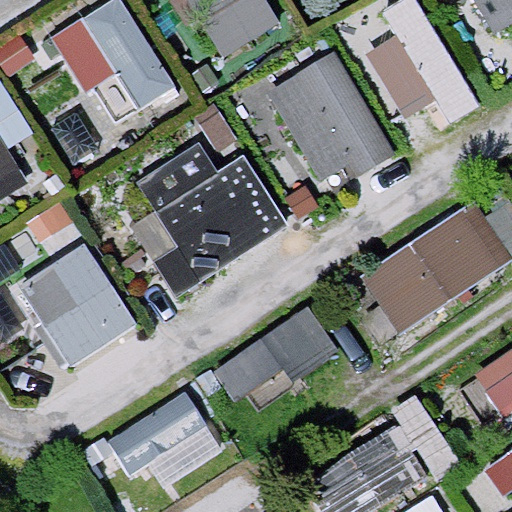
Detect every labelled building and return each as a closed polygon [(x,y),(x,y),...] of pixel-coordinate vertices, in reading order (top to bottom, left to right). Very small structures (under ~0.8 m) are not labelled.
[(115,124),(173,89),(119,0),(113,0),(60,32),(115,124)] [(278,25),(262,0),(187,0),(223,58),(278,25)] [(480,106),(413,0),(401,0),(382,12),(452,124),(480,106)] [(394,153),(332,52),(271,90),(333,190),(394,153)] [(0,199),(27,183),(0,138),(0,199)] [(198,280),(285,224),(242,157),(155,212),(198,280)] [(363,272),(403,328),(511,251),(511,247),(474,194),(363,272)] [(20,231),(40,262),(83,234),(63,203),(20,231)] [(84,244),(19,284),(69,367),(134,327),(84,244)] [(216,363),(242,402),(336,340),(310,301),(216,363)] [(511,344),(473,368),(502,413),(511,406),(511,344)] [(140,487),(224,444),(195,387),(111,430),(140,487)] [(335,511),(372,511),(459,449),(421,396),(310,477),(335,511)] [(504,490),(511,484),(511,445),(486,463),(504,490)] [(454,511),(445,491),(400,511),(454,511)]
